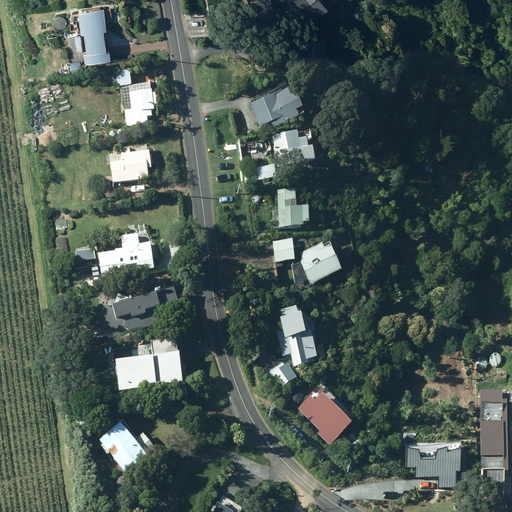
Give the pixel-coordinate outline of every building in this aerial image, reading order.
[(88,55),(112,52),(111,42),(108,42),(105,22),(107,22),(107,19),(112,18),(111,14),(106,14),(105,3),(92,5),(81,6),(83,24),(87,24),(90,45),(87,45),(88,55)] [(61,15),(60,15),(55,16),(54,17),(53,18),(53,19),(52,20),(52,22),(52,23),(52,24),(52,26),(52,27),(53,28),(54,29),(55,30),(56,31),(58,31),(59,32),(60,32),(62,31),(63,31),(64,30),(65,30),(66,29),(67,28),(68,26),(68,25),(68,24),(68,22),(68,21),(68,20),(67,19),(66,17),(65,17),(64,16),(63,15),(61,15)] [(322,63),(318,36),(280,42),(284,69),(322,63)] [(73,71),(82,69),(80,59),(71,61),(73,71)] [(152,81),(131,84),(130,68),(117,69),(118,85),(123,84),(124,93),(121,93),(124,110),(125,109),(127,126),(150,122),(149,116),(153,116),(152,109),(155,108),(155,105),(159,104),(156,90),(153,91),(152,81)] [(291,92),(306,87),(302,78),(288,83),(291,92)] [(248,102),(258,125),(282,115),(272,92),(248,102)] [(277,165),(312,157),(309,145),(305,145),(303,136),(296,138),(294,129),(270,135),(277,165)] [(115,182),(150,177),(148,166),(152,166),(150,149),(130,152),(129,147),(122,148),(124,159),(111,161),(114,175),(107,176),(107,180),(114,180),(115,182)] [(257,179),(273,175),(270,163),(254,166),(255,168),(248,169),(251,179),(257,178),(257,179)] [(306,220),(305,205),(293,205),(292,188),(280,188),(280,189),(276,189),(276,209),(271,210),(271,225),(299,224),(299,221),(306,220)] [(65,220),(55,220),(56,237),(66,236),(65,220)] [(101,267),(154,258),(151,241),(140,242),(139,232),(122,235),(124,249),(99,253),(101,267)] [(292,259),(290,237),(271,239),(273,262),(292,259)] [(308,283),(337,268),(328,252),(331,250),(326,241),(320,244),(318,241),(297,252),(300,259),(297,261),(297,262),(290,266),(294,284),(305,278),(308,283)] [(118,328),(120,325),(130,331),(167,320),(156,283),(112,297),(114,303),(113,303),(114,306),(105,303),(96,325),(111,332),(114,326),(118,328)] [(314,355),(308,329),(300,331),(295,311),(293,305),(278,308),(280,316),(277,317),(282,338),(278,339),(281,354),(289,353),(292,364),(305,361),(305,358),(314,355)] [(121,389),(184,381),(178,335),(152,339),(154,354),(117,359),(121,389)] [(141,349),(143,351),(147,352),(150,349),(150,346),(148,343),(144,343),(141,345),(141,349)] [(108,363),(108,366),(111,369),(114,368),(116,366),(116,362),(113,360),(110,361),(108,363)] [(266,372),(279,389),(294,376),(285,363),(282,365),(280,362),(266,372)] [(318,432),(328,443),(345,422),(329,406),(322,412),(313,403),(304,413),(320,430),(318,432)] [(77,413),(79,430),(91,428),(89,411),(77,413)] [(111,452),(127,471),(156,448),(144,432),(136,439),(122,421),(100,438),(104,443),(102,444),(109,453),(111,452)] [(454,486),(454,470),(457,470),(457,447),(443,451),(443,445),(432,448),(431,458),(417,458),(414,448),(403,447),(403,466),(413,466),(413,476),(437,476),(437,486),(454,486)] [(144,511),(133,501),(124,510),(125,511),(144,511)] [(230,511),(231,510),(216,501),(209,511),(230,511)]
